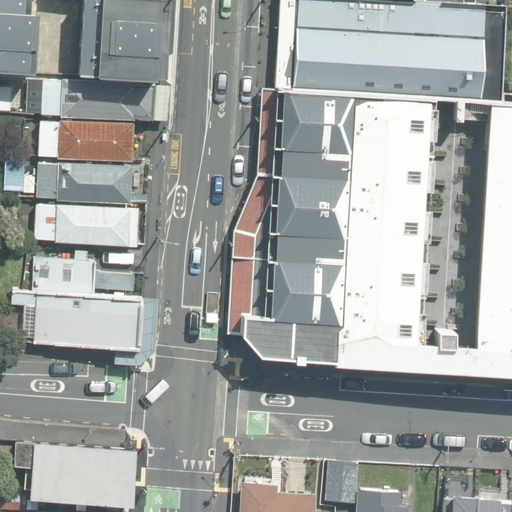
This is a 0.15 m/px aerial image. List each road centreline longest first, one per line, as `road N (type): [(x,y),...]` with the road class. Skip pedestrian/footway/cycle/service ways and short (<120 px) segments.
road 1 (secondary): [(213,0),(187,401)]
road 2 (residential): [(511,422),(187,401)]
road 3 (tertiary): [(0,390),(187,401)]
